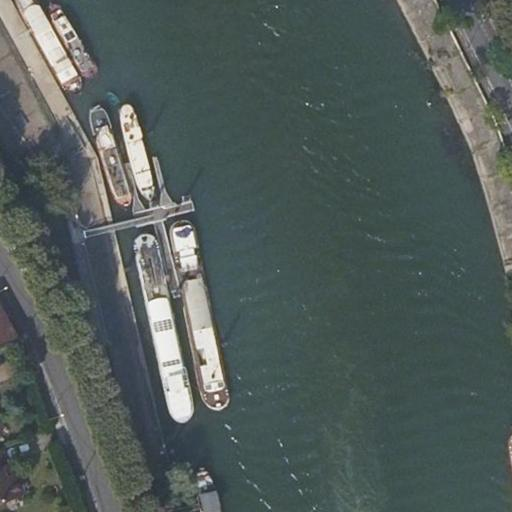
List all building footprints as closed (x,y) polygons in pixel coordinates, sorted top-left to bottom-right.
[(487,229),(480,227),(472,229),(467,234),(466,240),(508,404),(511,409),(511,315),(500,270),(491,234),(487,229)] [(0,348),(20,342),(0,306),(0,348)] [(511,434),(508,436),(503,440),(502,447),(511,492),(511,434)] [(493,438),(486,436),(478,438),(473,442),(472,449),(486,511),(511,511),(511,510),(497,443),(493,438)] [(8,465),(2,449),(0,449),(0,502),(24,494),(12,463),(8,465)]
